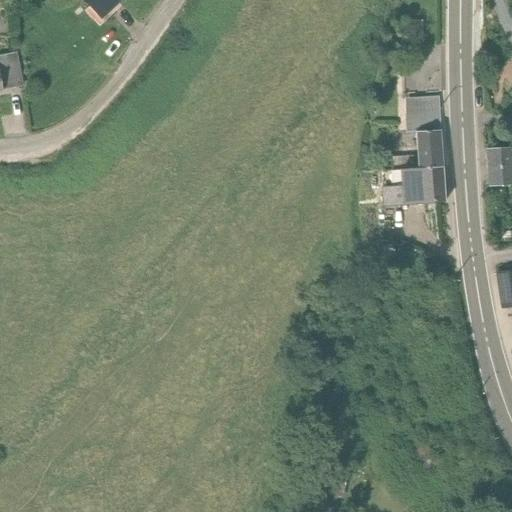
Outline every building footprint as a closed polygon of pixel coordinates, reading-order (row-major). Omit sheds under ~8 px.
[(126,0),(82,0),(103,22),(126,0)] [(23,54),(0,58),(0,94),(30,89),(23,54)] [(417,134),(442,132),(440,98),(405,101),(407,135),(417,134)] [(420,172),(444,170),(442,132),(417,134),(420,172)] [(511,187),(511,149),(489,151),(492,189),(511,187)] [(420,172),(401,174),(404,209),(448,205),(444,170),(420,172)] [(511,275),(499,277),(504,313),(511,311),(511,275)]
